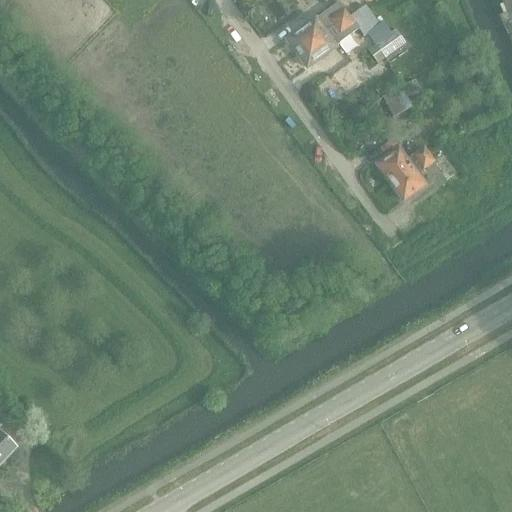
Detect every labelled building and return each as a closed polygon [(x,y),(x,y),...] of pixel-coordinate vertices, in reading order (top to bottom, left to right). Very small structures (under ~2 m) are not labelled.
[(286,40),(296,54),(348,17),(338,3),(318,18),(318,17),(286,40)] [(338,45),(337,44),(358,31),(348,17),(296,54),(306,68),(338,45)] [(376,165),(389,183),(428,155),(423,148),(405,161),(397,150),(376,165)] [(389,183),(402,201),(423,186),(415,176),(434,163),(428,155),(389,183)] [(0,465),(16,449),(0,434),(0,465)]
